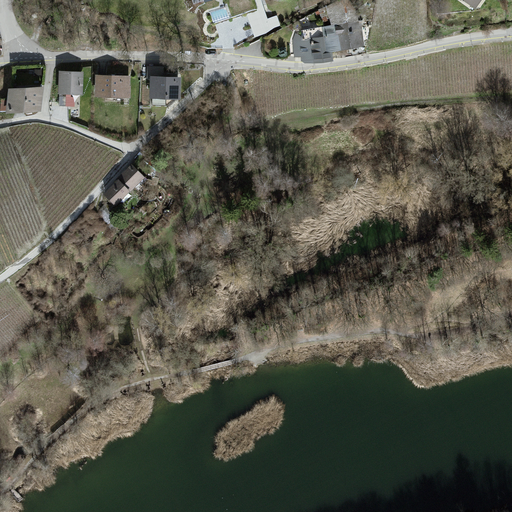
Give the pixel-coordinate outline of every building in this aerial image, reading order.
[(261,8),(245,14),(252,36),(279,26),(275,14),(265,18),(261,8)] [(291,35),(294,60),(328,57),(327,49),(360,45),(357,22),(297,28),(298,35),(291,35)] [(81,70),(57,69),(56,92),(81,93),(81,70)] [(127,74),(94,72),(93,94),(127,95),(127,74)] [(178,75),(148,74),(147,96),(177,96),(178,75)] [(41,84),(6,86),(4,107),(39,110),(41,84)] [(129,164),(102,191),(116,204),(142,177),(129,164)]
